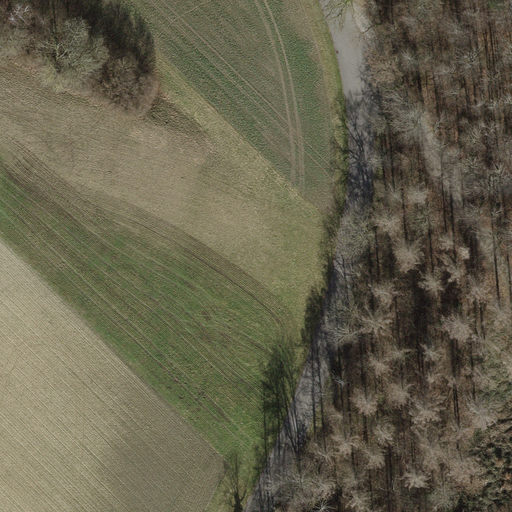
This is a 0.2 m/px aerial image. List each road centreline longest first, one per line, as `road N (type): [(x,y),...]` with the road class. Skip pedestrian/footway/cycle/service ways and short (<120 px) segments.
road 1 (tertiary): [(258,511),(326,344),(361,210),(364,112),(334,0)]
road 2 (track): [(511,292),(448,174),(371,58),(348,53)]
